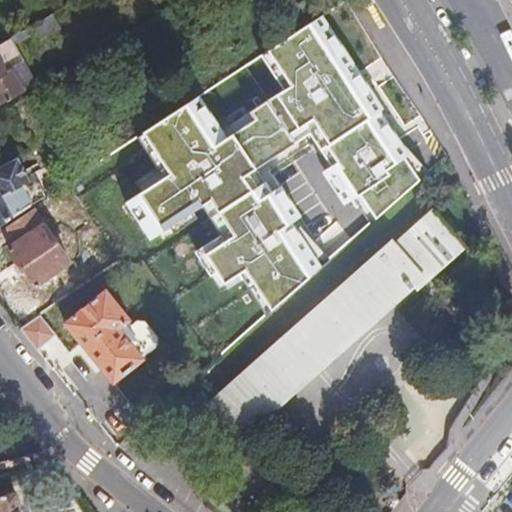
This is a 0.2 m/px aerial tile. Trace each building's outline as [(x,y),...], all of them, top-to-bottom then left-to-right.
[(378,110),(317,16),(256,56),(278,91),(256,105),(252,98),(246,101),(251,109),(242,114),(238,108),(219,119),(218,117),(209,122),(193,97),(130,138),(150,169),(128,184),(133,193),(116,204),(118,207),(115,209),(120,216),(123,214),(142,245),(153,238),(156,243),(190,220),(194,227),(202,221),(213,238),(188,254),(215,295),(236,281),(260,317),(323,262),(295,219),(295,218),(275,187),(266,193),(250,170),(305,135),(326,167),(317,173),(338,206),(348,201),(364,225),(424,173),(396,143),(376,112),(378,110)] [(53,31),(45,18),(27,29),(31,34),(35,42),(53,31)] [(9,39),(0,24),(0,44),(2,43),(9,39)] [(9,39),(2,43),(6,49),(19,41),(16,35),(9,39)] [(2,43),(0,44),(0,100),(27,84),(6,49),(2,43)] [(0,222),(24,208),(11,188),(19,184),(5,161),(0,164),(0,222)] [(30,288),(65,263),(29,210),(0,229),(0,232),(11,248),(5,252),(15,267),(30,288)] [(387,247),(416,280),(452,247),(422,215),(387,247)] [(416,280),(387,247),(383,243),(223,388),(256,424),(337,351),(416,280)] [(105,387),(135,363),(133,361),(146,350),(148,342),(137,328),(133,325),(126,329),(99,293),(57,326),(87,364),(105,387)] [(132,427),(179,385),(158,362),(111,404),(132,427)] [(233,446),(256,424),(223,388),(199,409),(216,427),(233,446)] [(0,511),(11,511),(7,495),(0,496),(0,511)]
